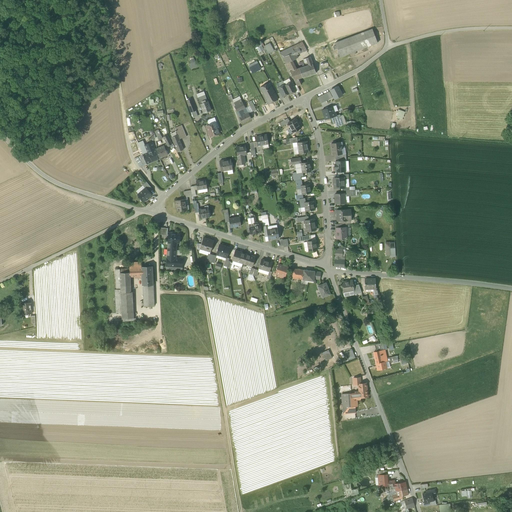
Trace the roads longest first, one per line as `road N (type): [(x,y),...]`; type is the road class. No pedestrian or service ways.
road 1 (track): [(240,511),(190,225)]
road 2 (unclassified): [(328,269),(418,511)]
road 3 (track): [(162,196),(132,160),(104,0)]
road 4 (residential): [(301,98),(241,131),(146,211)]
road 5 (residential): [(146,211),(328,269)]
road 6 (residential): [(301,98),(320,145),(328,269)]
road 7 (unclassified): [(0,133),(59,185),(146,211)]
road 8 (unclassified): [(146,211),(0,282)]
road 9 (residential): [(388,47),(461,28),(511,27)]
